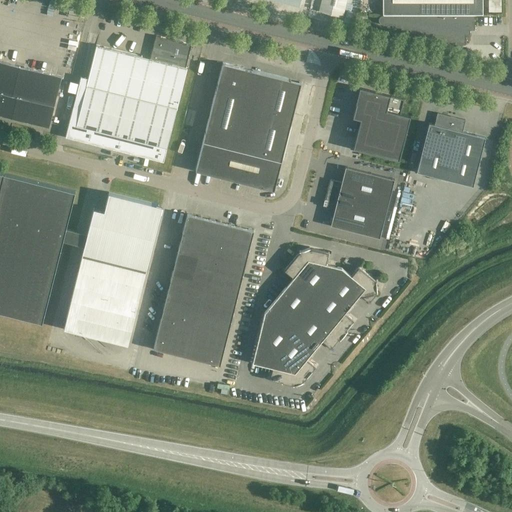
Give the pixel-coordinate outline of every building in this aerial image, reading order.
[(321,0),(319,11),(342,17),(346,0),(321,0)] [(392,27),(401,27),(401,30),(410,30),(410,32),(419,32),(419,35),(428,35),(428,37),(437,37),(437,39),(446,39),(446,42),(455,42),(455,44),(465,44),(465,34),(469,34),(469,30),(474,30),(474,14),(482,14),(482,0),(382,0),(383,15),(382,15),(381,15),(381,16),(380,16),(380,17),(379,17),(379,18),(379,19),(378,20),(379,21),(379,22),(380,23),(381,24),(382,24),(383,24),(383,25),(392,25),(392,27)] [(88,78),(81,76),(65,137),(163,161),(166,148),(167,148),(187,67),(185,67),(190,48),(161,41),(156,60),(96,45),(88,78)] [(0,113),(48,126),(61,77),(0,61),(0,113)] [(195,170),(274,190),(301,82),(222,63),(195,170)] [(404,99),(360,88),(352,117),(360,119),(353,148),(399,159),(410,115),(400,113),(404,99)] [(434,124),(429,122),(417,171),(473,185),(485,137),(462,131),(465,119),(437,112),(434,124)] [(330,179),(323,206),(335,209),(331,225),(379,237),(394,179),(345,167),(341,182),(330,179)] [(0,311),(42,322),(75,191),(0,172),(0,311)] [(94,208),(64,327),(123,342),(128,339),(162,205),(109,192),(104,210),(94,208)] [(196,216),(187,213),(183,230),(176,255),(170,281),(164,306),(157,332),(153,348),(162,350),(174,353),(186,356),(198,359),(210,362),(220,364),(224,348),(230,323),(236,297),(243,272),(249,246),(253,230),(244,228),(232,225),(220,222),(208,219),(196,216)] [(264,312),(252,362),(272,367),(269,378),(291,383),(292,383),(293,385),(304,381),(303,380),(304,379),(315,366),(306,358),(322,340),(331,347),(338,338),(340,339),(347,330),(346,329),(353,320),(344,312),(360,294),(369,301),(375,293),(375,292),(377,292),(376,280),(374,281),(374,279),(358,266),(351,275),(341,267),(325,263),(328,252),(311,248),(310,249),(310,247),(299,250),(299,252),(298,253),(284,270),(293,277),(264,312)]
